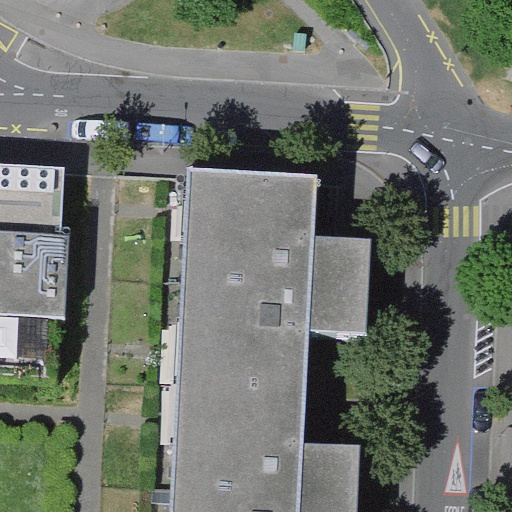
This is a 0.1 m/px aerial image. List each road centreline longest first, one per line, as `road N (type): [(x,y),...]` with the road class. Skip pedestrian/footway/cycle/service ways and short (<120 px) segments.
road 1 (residential): [(24,92),(304,112),(460,139)]
road 2 (residential): [(448,511),(460,139)]
road 3 (residential): [(460,139),(389,0)]
